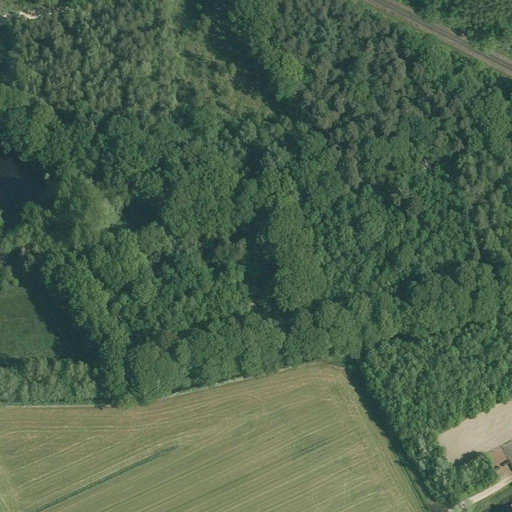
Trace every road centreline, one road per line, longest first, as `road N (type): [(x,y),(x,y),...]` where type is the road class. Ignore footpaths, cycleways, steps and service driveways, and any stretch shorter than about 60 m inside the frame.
road 1 (track): [(231,0),(299,139),(300,177),(277,219),(317,342),(154,380),(0,387)]
road 2 (track): [(317,342),(511,290)]
